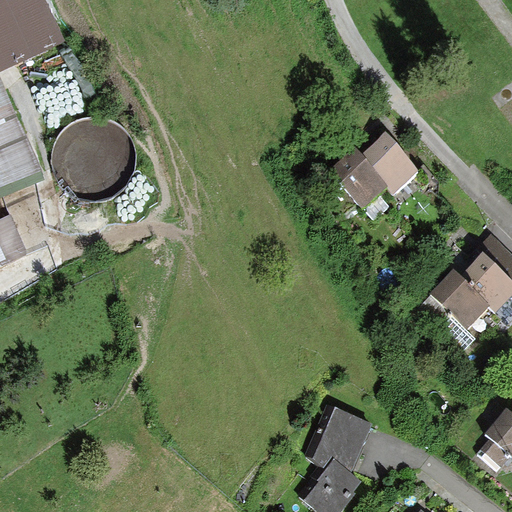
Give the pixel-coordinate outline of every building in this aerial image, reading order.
[(34,0),(0,0),(0,58),(51,37),(34,0)] [(0,183),(35,168),(0,90),(0,183)] [(418,176),(386,139),(374,148),(363,158),(389,188),(395,196),(418,176)] [(389,188),(363,158),(357,152),(329,175),(334,180),(361,212),(389,188)] [(0,259),(26,248),(0,190),(0,259)] [(511,297),(511,286),(482,258),(472,268),(460,280),(489,308),(495,315),(511,297)] [(489,308),(460,280),(454,274),(443,285),(431,297),(467,332),(489,308)] [(353,471),(372,428),(336,411),(312,464),(325,473),(304,502),(318,511),(340,511),(360,485),(351,477),(353,471)] [(494,443),(480,458),(497,473),(507,462),(511,466),(511,415),(508,412),(497,424),(486,437),(494,443)]
